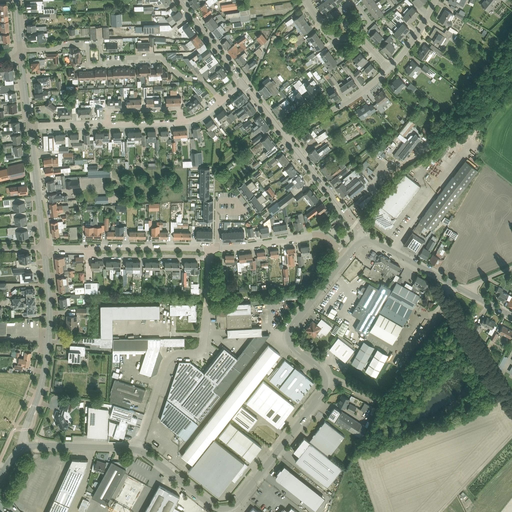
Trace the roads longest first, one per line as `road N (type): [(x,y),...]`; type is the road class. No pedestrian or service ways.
road 1 (residential): [(138,449),(168,359),(202,349),(210,257)]
road 2 (tertiary): [(24,447),(47,350),(44,247)]
road 3 (tertiary): [(325,382),(287,336),(347,254)]
road 4 (tertiary): [(226,508),(325,382)]
road 5 (unclassified): [(448,282),(447,298),(511,405)]
road 6 (unknown): [(389,249),(471,138)]
road 7 (residential): [(221,100),(159,57),(101,63)]
road 8 (residential): [(210,257),(95,256),(88,248)]
road 9 (residential): [(285,136),(389,69)]
road 10 (residential): [(88,248),(210,248)]
road 11 (tertiary): [(44,247),(29,126)]
